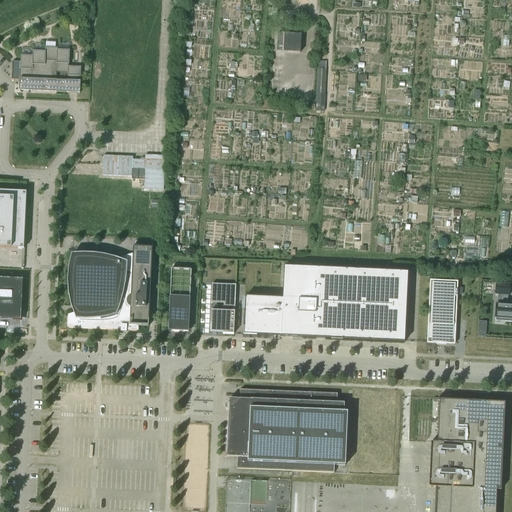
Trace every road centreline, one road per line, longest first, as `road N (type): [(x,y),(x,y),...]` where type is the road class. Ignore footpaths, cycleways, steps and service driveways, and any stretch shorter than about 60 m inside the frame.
road 1 (unclassified): [(511,379),(219,355),(200,364),(40,358)]
road 2 (unclassified): [(48,175),(79,134),(79,109),(6,106),(2,173)]
road 3 (unclassified): [(40,358),(48,175)]
road 4 (unclassified): [(40,358),(29,358),(21,511)]
